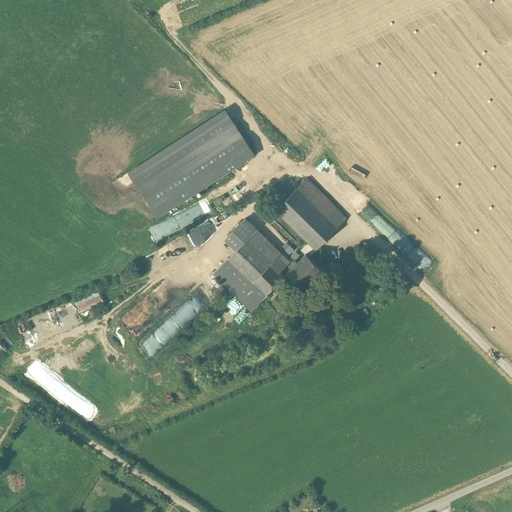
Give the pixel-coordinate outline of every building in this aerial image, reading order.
[(225,110),(128,172),(157,217),(254,154),(225,110)] [(366,216),(372,209),(333,170),(326,177),(366,216)] [(345,219),(305,179),(298,187),(337,227),(345,219)] [(337,227),(298,187),(275,210),(308,243),(315,250),(337,228),(337,227)] [(190,223),(200,215),(197,212),(187,219),(190,223)] [(243,220),(227,236),(239,247),(247,239),(255,231),(243,220)] [(209,221),(176,235),(182,250),(216,236),(209,221)] [(279,256),(255,231),(247,239),(271,264),(279,256)] [(271,264),(247,239),(239,247),(228,258),(266,297),(285,278),(271,264)] [(305,254),(296,263),(294,261),(290,265),(292,267),(286,274),(303,291),(324,271),(309,256),(315,250),(308,243),(301,250),(305,254)] [(266,297),(228,258),(213,274),(251,311),(266,297)] [(136,331),(204,276),(195,264),(126,319),(136,331)] [(130,276),(73,299),(80,314),(136,291),(130,276)] [(187,307),(141,346),(149,355),(195,317),(187,307)] [(0,348),(9,360),(19,352),(3,333),(0,335),(0,348)]
